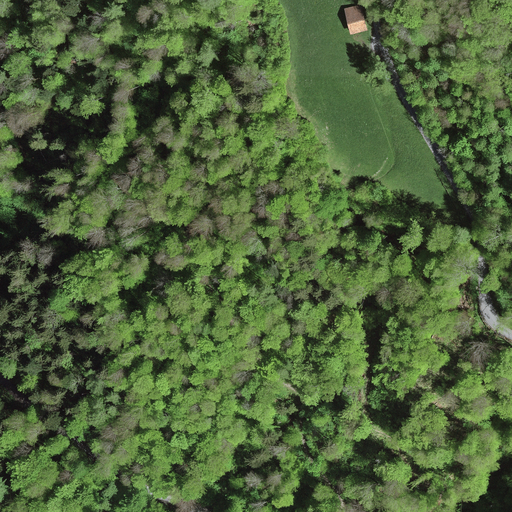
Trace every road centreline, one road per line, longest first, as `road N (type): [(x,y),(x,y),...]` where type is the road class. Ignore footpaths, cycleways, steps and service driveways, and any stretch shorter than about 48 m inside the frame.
road 1 (unclassified): [(511,336),(489,313),(477,231),(391,69),(369,0)]
road 2 (unclassified): [(0,377),(115,468),(196,511)]
